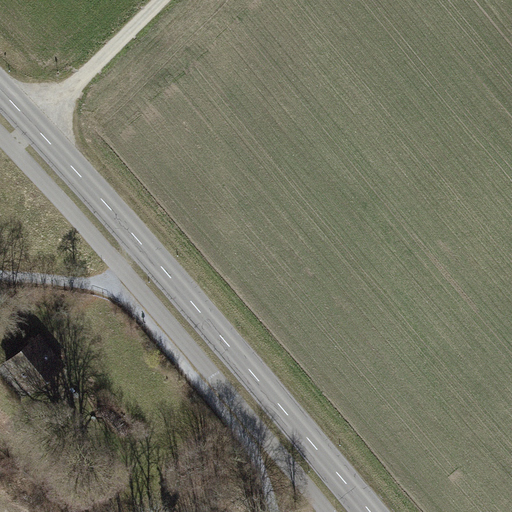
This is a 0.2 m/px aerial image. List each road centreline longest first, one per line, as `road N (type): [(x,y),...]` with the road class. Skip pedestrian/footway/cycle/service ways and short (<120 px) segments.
road 1 (tertiary): [(369,511),(161,265),(0,90)]
road 2 (track): [(158,0),(15,146)]
